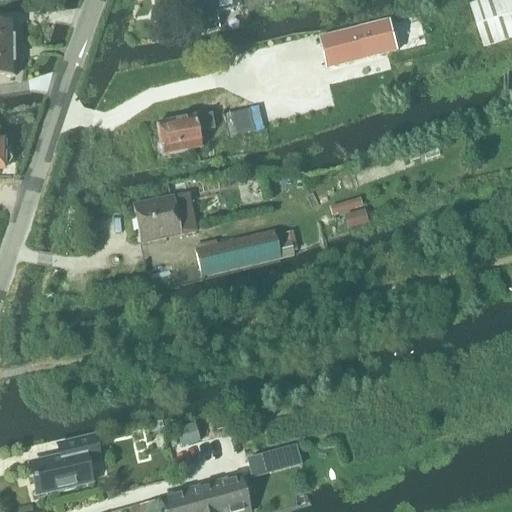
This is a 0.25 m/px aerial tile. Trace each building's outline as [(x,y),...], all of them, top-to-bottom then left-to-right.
[(238,0),(184,0),(188,19),(195,17),(198,33),(219,29),(216,13),(240,8),(238,0)] [(511,0),(484,0),(468,5),(482,49),(511,39),(511,0)] [(390,22),(318,40),(325,69),(397,52),(390,22)] [(0,48),(13,48),(13,24),(0,23),(0,48)] [(0,48),(0,79),(14,79),(13,48),(0,48)] [(197,134),(214,130),(211,115),(195,118),(194,117),(156,125),(162,157),(201,150),(197,134)] [(0,169),(3,170),(3,167),(5,167),(8,165),(11,161),(9,157),(6,155),(4,155),(4,141),(0,140),(0,169)] [(172,199),(133,207),(140,244),(179,236),(196,233),(188,196),(172,199)] [(350,227),(367,222),(363,211),(346,216),(350,227)] [(201,278),(240,269),(281,260),(275,232),(194,251),(201,278)] [(175,431),(181,449),(198,444),(193,425),(175,431)] [(29,466),(36,496),(56,491),(57,494),(74,490),(73,487),(90,484),(85,462),(98,459),(93,438),(57,446),(60,460),(51,462),(51,461),(29,466)] [(250,475),(280,467),(276,453),(246,461),(250,475)] [(248,511),(239,478),(213,485),(214,491),(187,498),(185,493),(160,500),(162,511),(248,511)]
